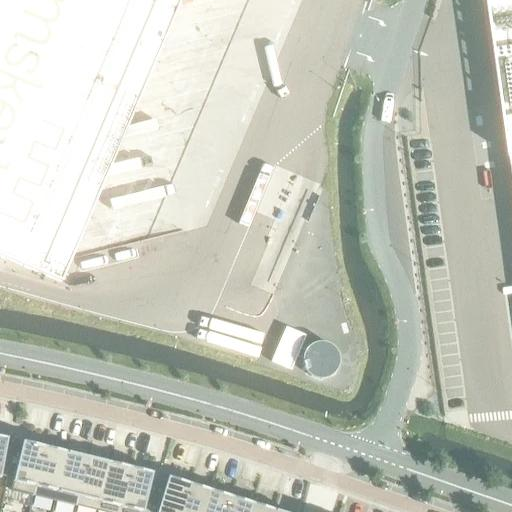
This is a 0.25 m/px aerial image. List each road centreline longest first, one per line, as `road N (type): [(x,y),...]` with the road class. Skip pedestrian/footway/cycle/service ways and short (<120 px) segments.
road 1 (unclassified): [(371,456),(404,376),(406,337),(378,237),(375,120),(416,0)]
road 2 (unclassified): [(333,443),(140,383),(0,352)]
road 3 (residential): [(0,389),(323,474)]
road 4 (unclassified): [(511,505),(371,456)]
road 5 (unknown): [(399,49),(458,69),(465,0)]
